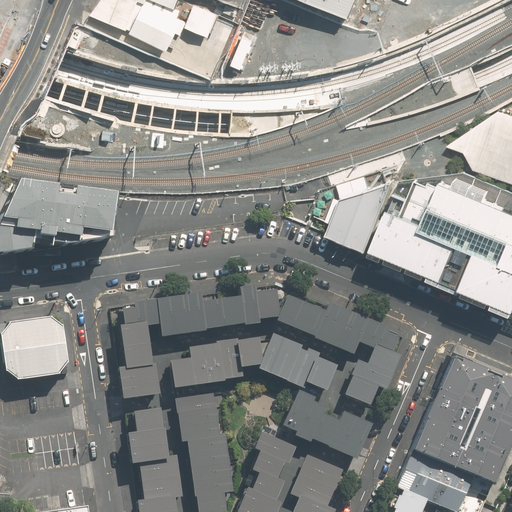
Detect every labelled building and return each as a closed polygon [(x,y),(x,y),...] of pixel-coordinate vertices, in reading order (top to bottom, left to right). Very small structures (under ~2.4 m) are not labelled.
[(177,0),(100,0),(91,13),(167,48),(180,12),(174,9),(177,0)] [(352,0),(310,0),(346,15),(352,0)] [(195,79),(87,31),(60,90),(182,145),(202,101),(188,95),(195,79)] [(466,150),(474,167),(511,180),(511,111),(500,108),(449,144),(466,150)] [(511,309),(511,189),(464,171),(396,181),(368,250),(511,309)] [(324,235),(361,250),(389,181),(339,197),(324,235)] [(109,198),(13,185),(0,217),(0,252),(0,253),(108,235),(108,218),(109,198)] [(237,324),(252,322),(247,293),(246,287),(232,289),(233,301),(237,324)] [(268,289),(247,293),(252,322),(273,319),(268,289)] [(183,333),(197,331),(193,307),(191,298),(178,300),(183,333)] [(270,324),(288,331),(298,306),(281,299),(273,319),(270,324)] [(169,335),(183,333),(178,300),(164,302),(169,335)] [(218,327),(237,324),(233,301),(221,303),(214,304),(218,327)] [(155,337),(169,335),(164,302),(150,304),(150,306),(153,326),(155,337)] [(197,331),(218,327),(214,304),(204,306),(193,307),(197,331)] [(333,309),(319,304),(316,313),(306,338),(320,344),(333,309)] [(115,332),(138,328),(141,328),(153,326),(150,306),(127,310),(127,312),(113,314),(115,332)] [(288,331),(306,338),(316,313),(298,306),(288,331)] [(348,315),(333,309),(320,344),(334,349),(348,315)] [(362,321),(348,315),(334,349),(348,355),(353,343),(362,321)] [(0,334),(0,341),(4,370),(18,379),(58,373),(66,360),(61,326),(49,317),(10,322),(0,334)] [(384,329),(362,321),(353,343),(374,352),(389,358),(396,338),(382,332),(384,329)] [(138,328),(115,332),(118,349),(141,345),(138,328)] [(267,376),(281,342),(267,337),(254,371),(267,376)] [(250,340),(230,343),(233,366),(253,363),(250,340)] [(281,342),(267,376),(281,382),(294,348),(281,342)] [(235,379),(233,366),(230,343),(211,346),(217,381),(235,379)] [(141,345),(118,349),(122,375),(145,371),(141,345)] [(202,384),(217,381),(211,346),(197,348),(202,384)] [(197,348),(181,351),(183,361),(187,386),(202,384),(197,348)] [(294,348),(281,382),(301,390),(303,384),(312,360),(314,356),(294,348)] [(394,360),(389,358),(374,352),(366,370),(387,378),(394,360)] [(511,379),(446,353),(392,484),(453,509),(466,479),(488,488),(511,430),(511,379)] [(312,360),(303,384),(320,391),(330,367),(312,360)] [(168,389),(187,386),(183,361),(164,364),(168,389)] [(380,395),(387,378),(366,370),(355,366),(348,383),(371,392),(380,395)] [(117,387),(146,383),(145,371),(122,375),(115,376),(117,387)] [(146,383),(117,387),(119,401),(148,396),(146,383)] [(364,410),(371,392),(348,383),(341,401),(364,410)] [(173,400),(175,414),(208,410),(206,396),(173,400)] [(291,435),(303,404),(304,402),(289,396),(276,429),(291,435)] [(305,441),(315,417),(318,410),(303,404),(291,435),(290,437),(305,443),(305,441)] [(129,413),(132,434),(154,430),(151,410),(129,413)] [(175,414),(177,428),(209,423),(208,410),(175,414)] [(338,454),(351,421),(338,415),(334,425),(325,448),(338,454)] [(325,448),(334,425),(315,417),(305,441),(325,448)] [(351,421),(338,454),(352,459),(365,426),(351,421)] [(177,428),(179,442),(183,441),(211,437),(209,423),(177,428)] [(156,445),(154,430),(132,434),(126,435),(128,449),(156,445)] [(246,448),(253,451),(273,459),(279,462),(284,448),(251,434),(246,448)] [(217,452),(215,436),(211,437),(183,441),(185,456),(217,452)] [(158,459),(156,445),(128,449),(130,464),(135,463),(158,459)] [(246,471),(249,472),(266,479),(273,459),(253,451),(246,471)] [(220,467),(217,452),(185,456),(187,472),(220,467)] [(302,456),(294,476),(327,489),(335,469),(302,456)] [(164,459),(158,459),(135,463),(138,484),(168,480),(164,459)] [(222,482),(220,467),(187,472),(190,487),(222,482)] [(249,472),(241,492),(263,501),(271,481),(266,479),(249,472)] [(294,476),(286,496),(294,499),(319,509),(327,489),(294,476)] [(171,500),(168,480),(138,484),(142,504),(164,501),(171,500)] [(224,497),(222,482),(190,487),(192,502),(212,499),(224,497)] [(511,511),(511,488),(501,511),(511,511)] [(239,491),(233,505),(251,511),(268,511),(272,504),(263,501),(241,492),(239,491)] [(397,491),(389,510),(393,511),(414,511),(420,501),(397,491)] [(214,511),(212,499),(192,502),(193,511),(214,511)] [(325,511),(326,511),(319,509),(294,499),(288,511),(325,511)] [(135,505),(136,511),(165,511),(164,501),(142,504),(135,505)]
